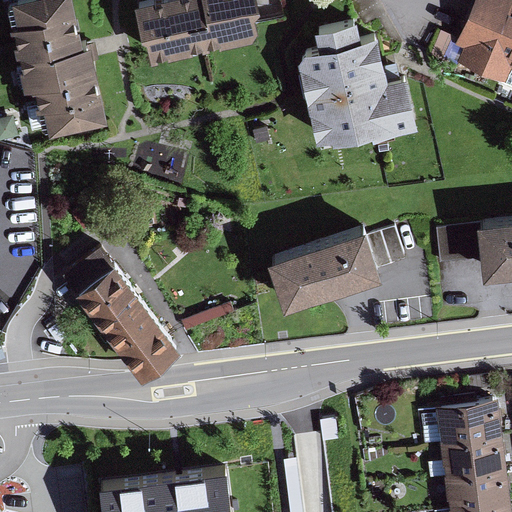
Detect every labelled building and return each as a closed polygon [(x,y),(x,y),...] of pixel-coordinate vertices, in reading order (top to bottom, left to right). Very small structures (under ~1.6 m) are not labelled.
[(87,0),(31,0),(62,128),(124,114),(107,40),(97,42),(87,0)] [(147,28),(153,52),(253,30),(258,18),(255,3),(256,0),(136,0),(142,25),(147,28)] [(511,2),(511,0),(473,0),(457,39),(465,43),(459,56),(502,74),(502,78),(511,81),(511,8),(510,7),(511,2)] [(298,53),(316,136),(372,124),(373,127),(416,118),(406,69),(385,73),(376,30),(358,34),(353,15),(319,22),(322,39),(304,43),(298,53)] [(448,58),(457,33),(441,27),(432,51),(448,58)] [(38,178),(0,165),(0,222),(21,230),(38,178)] [(511,209),(478,213),(480,220),(484,253),(485,266),(511,263),(511,209)] [(366,217),(269,250),(286,300),(383,266),(366,217)] [(484,253),(480,220),(438,226),(442,258),(484,253)] [(63,266),(77,283),(114,254),(101,237),(63,266)] [(114,254),(77,283),(141,370),(180,341),(114,254)] [(57,321),(49,327),(59,340),(66,334),(57,321)] [(441,438),(503,430),(497,390),(476,393),(476,389),(434,395),(435,399),(441,438)] [(446,472),(507,463),(503,430),(441,438),(446,472)] [(451,506),(511,497),(507,463),(446,472),(451,506)] [(231,511),(226,467),(102,483),(106,511),(231,511)] [(511,511),(511,497),(451,506),(451,511),(511,511)]
